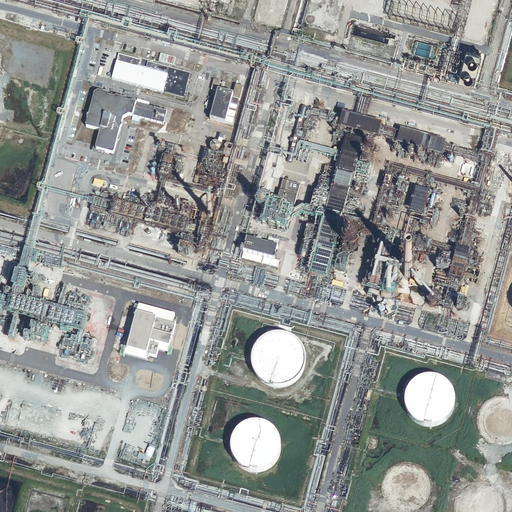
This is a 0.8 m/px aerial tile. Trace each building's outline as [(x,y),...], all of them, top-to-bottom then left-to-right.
[(458,18),(392,0),(388,15),(454,33),(458,18)] [(472,85),(480,54),(465,50),(457,81),(472,85)] [(140,60),(118,54),(111,79),(162,93),(162,92),(182,97),(189,73),(147,62),(145,67),(139,65),(140,60)] [(233,94),(217,90),(219,81),(212,79),(208,95),(215,96),(209,120),(225,124),(225,123),(232,125),(233,118),(227,116),(228,111),(232,98),(238,100),(239,100),(242,86),(235,84),(233,94)] [(106,93),(97,91),(93,93),(88,115),(87,115),(86,117),(87,118),(85,125),(85,126),(98,130),(99,131),(95,147),(95,148),(112,153),(113,152),(120,128),(121,127),(122,125),(121,124),(123,118),(128,115),(132,115),(132,116),(131,120),(138,122),(139,118),(162,124),(166,112),(147,107),(148,102),(137,98),(135,103),(125,100),(125,98),(115,96),(113,97),(107,95),(106,93)] [(235,113),(238,100),(232,98),(228,111),(235,113)] [(220,148),(220,147),(219,146),(219,145),(218,144),(217,143),(216,142),(214,142),(213,142),(212,143),(211,144),(210,145),(209,146),(209,147),(209,148),(210,150),(210,151),(211,152),(212,152),(214,153),(215,153),(216,152),(217,152),(218,151),(219,150),(220,148)] [(211,152),(203,150),(198,168),(206,170),(211,152)] [(371,158),(360,155),(358,163),(369,166),(371,158)] [(299,184),(271,176),(271,178),(268,177),(265,188),(268,188),(266,196),(268,196),(267,200),(262,199),(260,207),(255,206),(247,235),(254,237),(254,238),(248,237),(248,238),(246,238),(242,251),(263,257),(273,260),(274,259),(277,246),(261,242),(265,227),(286,232),(299,184)] [(389,191),(393,179),(385,177),(382,189),(389,191)] [(355,245),(355,244),(355,243),(355,241),(354,240),(354,239),(352,238),(351,237),(349,237),(348,237),(347,238),(345,238),(344,240),(344,241),(343,243),(344,244),(344,245),(345,247),(346,248),(347,248),(349,249),(350,249),(352,248),(353,248),(354,247),(355,245)] [(273,260),(263,257),(261,263),(277,268),(278,260),(274,259),(273,260)] [(411,271),(411,270),(410,269),(410,268),(408,267),(407,267),(406,267),(405,267),(404,267),(403,268),(402,269),(401,270),(401,271),(401,273),(402,274),(402,275),(403,276),(404,276),(405,277),(407,277),(408,276),(409,276),(410,275),(411,274),(411,273),(411,271)] [(438,304),(438,302),(438,301),(438,299),(438,298),(437,297),(435,296),(434,295),(432,295),(431,295),(430,296),(428,297),(427,298),(427,299),(426,301),(427,302),(427,304),(428,305),(429,306),(430,307),(432,307),(433,307),(435,307),(436,306),(437,305),(438,304)] [(137,302),(124,354),(144,359),(145,354),(156,357),(157,349),(170,352),(177,323),(173,322),(176,312),(137,302)] [(304,364),(304,360),(304,357),(303,354),(302,351),(301,348),(299,346),(297,343),(295,341),(292,339),(289,337),(286,336),(283,335),(280,335),(277,335),(274,335),(271,336),(268,337),(265,339),(262,341),(260,343),(258,345),(256,348),(255,351),(254,354),(253,357),(253,360),(253,363),(254,367),(255,370),(256,373),(258,375),(260,378),(262,380),(265,382),(267,383),(270,384),(274,385),(277,386),(280,386),(283,385),(286,385),(289,383),(292,382),(295,380),(297,378),(299,375),(301,373),(302,370),(303,367),(304,364)] [(456,405),(456,402),(456,398),(455,395),(454,392),(453,389),(451,387),(449,384),(447,382),(445,380),(442,379),(439,377),(436,377),(433,376),(429,376),(426,377),(423,377),(420,379),(417,380),(415,382),(412,384),(410,387),(409,389),(407,392),(406,395),(406,398),(405,401),(406,405),(406,408),(407,411),(408,414),(410,416),(412,419),(415,421),(417,423),(420,425),(423,426),(426,427),(429,427),(432,427),(435,427),(439,426),(442,425),(444,423),(447,421),(449,419),(451,417),(453,414),(454,411),(455,408),(456,405)] [(511,397),(510,396),(507,395),(504,395),(500,395),(497,395),(494,396),(491,397),(488,399),(486,401),(483,403),(481,405),(480,408),(478,411),(477,414),(477,417),(476,420),(477,423),(477,426),(478,430),(479,432),(481,435),(483,438),(485,440),(488,442),(491,443),(494,444),(497,445),(500,446),(503,446),(506,445),(509,444),(511,443),(511,397)] [(281,451),(281,447),(281,444),(280,441),(279,438),(278,435),(276,433),(274,430),(272,428),(269,426),(266,424),(264,423),(260,422),(257,422),(254,422),(251,422),(248,423),(245,424),(242,426),(239,428),(237,430),(235,432),(233,435),(232,438),(231,441),(230,444),(230,447),(230,450),(231,454),(232,457),(233,460),(235,462),(237,465),(239,467),(242,469),(245,470),(248,472),(251,472),(254,473),(257,473),(260,472),(263,472),(266,470),(269,469),(272,467),(274,465),(276,462),(278,460),(279,457),(280,454),(281,451)] [(433,490),(433,487),(433,484),(432,480),(431,477),(430,475),(428,472),(426,469),(424,467),(421,465),(419,464),(415,462),(412,462),(409,461),(406,461),(403,462),(400,462),(397,464),(394,465),(391,467),(389,469),(387,472),(385,474),(384,477),(383,480),(382,483),(382,486),(382,490),(383,493),(384,496),(385,499),(387,502),(389,504),(391,506),(394,508),(397,510),(400,511),(403,511),(406,511),(407,511),(409,511),(412,511),(415,511),(418,510),(421,508),(424,506),(426,504),(428,502),(430,499),(431,496),(432,493),(433,490)] [(504,511),(505,509),(505,506),(505,503),(504,500),(503,497),(502,494),(500,491),(498,489),(496,487),(493,485),(490,483),(488,482),(484,481),(481,481),(478,481),(475,481),(472,482),(469,483),(466,485),(463,486),(461,489),(459,491),(457,494),(456,497),(455,500),(454,503),(454,506),(454,509),(454,511),(504,511)]
